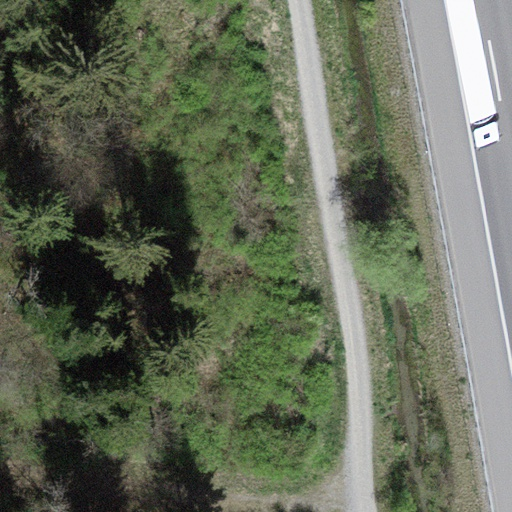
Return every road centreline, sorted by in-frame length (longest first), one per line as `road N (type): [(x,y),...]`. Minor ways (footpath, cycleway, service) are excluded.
road 1 (track): [(363,511),(347,300),(296,0)]
road 2 (track): [(360,500),(244,505),(0,468)]
road 3 (motorway): [(481,0),(511,167)]
